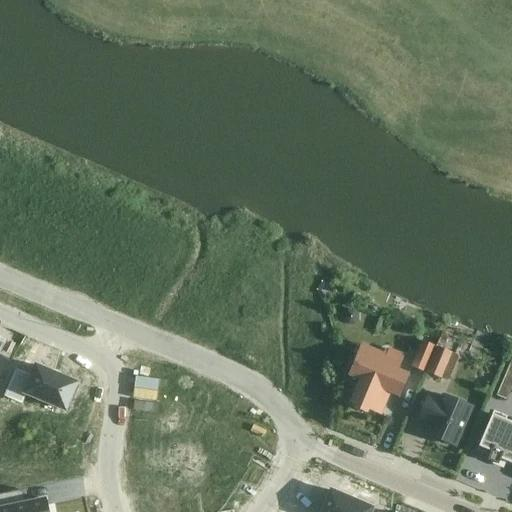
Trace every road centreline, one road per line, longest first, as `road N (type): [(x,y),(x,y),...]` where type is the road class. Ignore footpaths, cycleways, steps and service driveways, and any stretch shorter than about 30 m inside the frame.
road 1 (residential): [(299,444),(258,387),(0,277)]
road 2 (residential): [(0,316),(111,364),(110,511)]
road 3 (residential): [(460,511),(299,444)]
